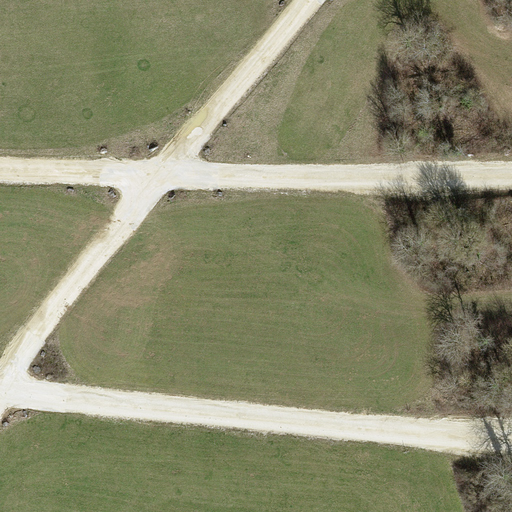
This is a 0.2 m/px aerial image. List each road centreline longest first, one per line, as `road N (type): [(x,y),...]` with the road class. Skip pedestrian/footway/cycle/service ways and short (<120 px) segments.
road 1 (track): [(0,391),(511,447)]
road 2 (track): [(0,171),(511,181)]
road 3 (track): [(302,0),(34,327),(0,386)]
